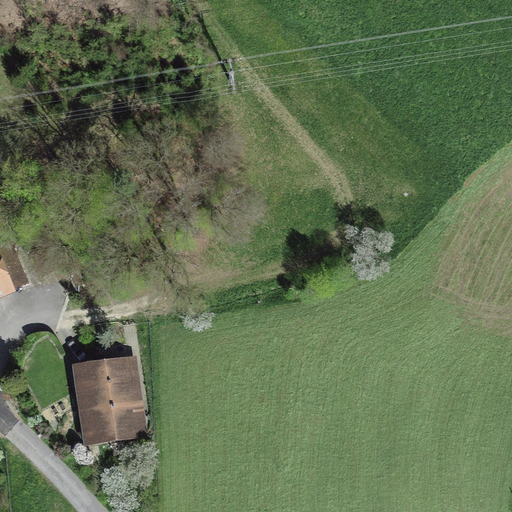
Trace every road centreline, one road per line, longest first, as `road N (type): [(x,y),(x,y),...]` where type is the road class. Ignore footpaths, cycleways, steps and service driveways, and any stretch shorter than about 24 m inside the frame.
road 1 (track): [(0,348),(30,321),(303,262),(338,247),(350,224),(348,193),(332,163),(194,0)]
road 2 (unclassified): [(91,511),(0,416)]
